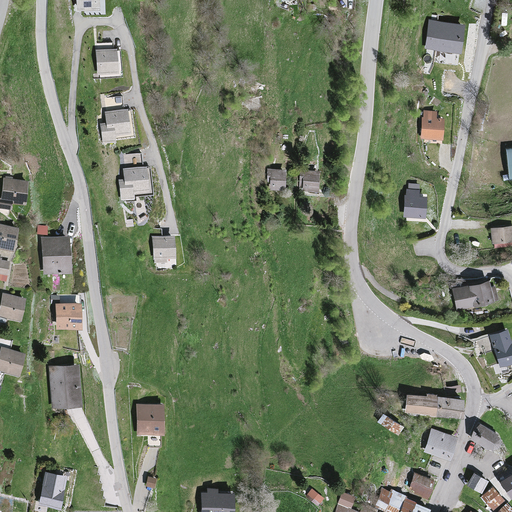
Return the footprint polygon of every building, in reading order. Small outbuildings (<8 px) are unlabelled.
[(77,0),(78,9),(98,8),(97,0),(77,0)] [(461,52),(466,22),(429,16),(424,45),(461,52)] [(116,49),(97,51),(99,73),(118,72),(116,49)] [(436,115),(436,107),(421,107),(421,136),(444,137),(444,116),(436,115)] [(115,139),(115,135),(130,133),(128,110),(107,112),(109,124),(103,125),(105,140),(115,139)] [(132,197),(131,191),(148,189),(146,167),(125,170),(126,181),(121,181),(123,198),(132,197)] [(280,172),(265,171),(264,192),(278,193),(280,172)] [(312,174),(295,173),(294,193),(311,194),(312,174)] [(29,182),(4,179),(2,198),(15,199),(15,202),(26,203),(29,182)] [(405,180),(404,215),(426,215),(427,193),(419,193),(419,181),(405,180)] [(511,239),(511,222),(490,225),(492,242),(511,239)] [(18,229),(0,225),(0,245),(14,248),(18,229)] [(175,257),(174,236),(153,237),(154,258),(156,258),(156,261),(166,261),(166,257),(175,257)] [(69,237),(44,238),(46,273),(71,272),(69,237)] [(1,258),(0,257),(0,272),(7,274),(9,262),(1,261),(1,258)] [(498,299),(493,276),(451,285),(456,308),(498,299)] [(18,296),(0,292),(0,317),(13,320),(18,296)] [(59,300),(79,301),(80,293),(59,292),(59,300)] [(80,304),(58,304),(58,329),(80,329),(80,304)] [(511,341),(508,328),(478,336),(487,365),(498,362),(499,367),(511,363),(511,341)] [(25,355),(2,349),(0,356),(0,367),(19,373),(25,355)] [(78,367),(52,368),(54,406),(80,405),(78,367)] [(406,413),(463,414),(464,394),(406,393),(406,413)] [(162,406),(139,406),(139,434),(162,434),(162,406)] [(385,414),(381,423),(399,433),(403,424),(385,414)] [(474,423),(464,438),(482,450),(488,450),(492,446),(494,441),(492,435),(474,423)] [(450,458),(458,435),(431,425),(423,448),(450,458)] [(429,495),(435,476),(413,470),(408,489),(429,495)] [(511,471),(499,478),(510,501),(511,499),(511,471)] [(474,472),(467,486),(483,493),(489,479),(474,472)] [(67,477),(48,473),(40,504),(59,508),(67,477)] [(156,479),(149,477),(147,485),(154,487),(156,479)] [(382,484),(373,507),(384,511),(428,511),(431,505),(382,484)] [(319,504),(324,497),(311,487),(306,494),(319,504)] [(493,511),(505,502),(493,487),(481,496),(493,511)] [(226,511),(226,491),(196,491),(196,511),(226,511)] [(341,491),(334,511),(384,511),(371,508),(369,511),(364,511),(351,508),(355,495),(341,491)]
